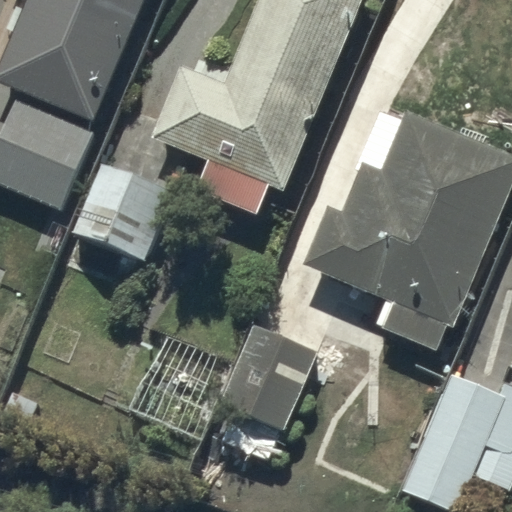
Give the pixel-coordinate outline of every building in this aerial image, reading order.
[(29,0),(0,68),(0,78),(98,120),(149,0),(29,0)] [(273,183),(288,188),(365,0),(261,0),(228,81),(185,63),(156,135),(213,158),(202,188),(261,212),(273,183)] [(20,96),(0,143),(0,180),(65,209),(100,131),(20,96)] [(335,201),(309,262),(392,299),(382,320),(442,347),(453,321),(457,323),(511,198),(511,151),(414,108),(410,117),(384,106),(357,166),(364,170),(348,207),(335,201)] [(183,191),(102,160),(76,229),(156,260),(183,191)] [(260,325),(226,400),(240,406),(226,436),(272,457),(320,352),(260,325)] [(203,439),(234,364),(164,336),(132,410),(203,439)] [(454,370),(405,484),(458,507),(488,437),(511,447),(511,386),(505,383),(502,390),(454,370)]
